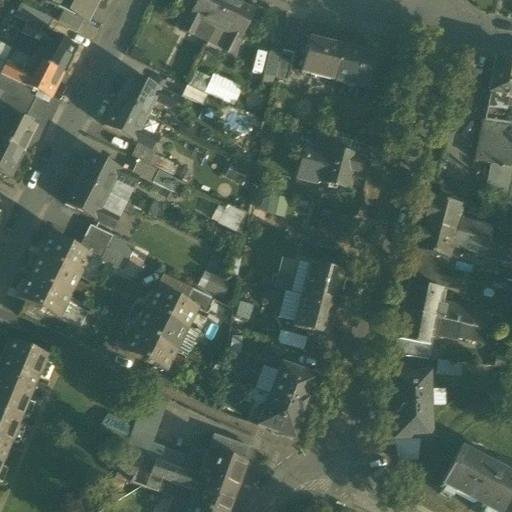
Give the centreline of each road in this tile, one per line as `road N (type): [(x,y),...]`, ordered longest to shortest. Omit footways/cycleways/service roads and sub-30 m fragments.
road 1 (residential): [(435,21),(359,345),(313,462)]
road 2 (residential): [(134,0),(0,273)]
road 3 (residential): [(313,462),(99,361)]
